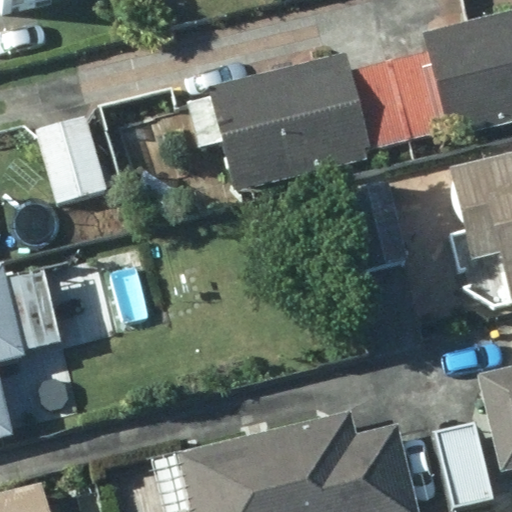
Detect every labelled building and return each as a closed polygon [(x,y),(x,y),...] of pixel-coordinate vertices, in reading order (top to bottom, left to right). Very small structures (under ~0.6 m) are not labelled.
[(0,0),(0,24),(67,8),(65,0),(0,0)] [(511,21),(417,44),(422,64),(387,72),(406,148),(439,139),(442,145),(511,127),(511,21)] [(403,140),(387,73),(343,81),(340,69),(203,104),(229,204),(363,169),(362,160),(405,149),(403,140)] [(79,128),(28,141),(49,212),(99,198),(79,128)] [(511,314),(511,167),(445,184),(466,272),(491,266),(503,317),(511,314)] [(399,270),(379,190),(337,200),(356,281),(399,270)] [(103,232),(96,207),(67,215),(73,241),(103,232)] [(0,293),(0,450),(0,451),(0,448),(0,372),(15,370),(0,293)] [(511,376),(470,387),(494,482),(511,477),(511,376)] [(181,511),(411,511),(391,433),(350,444),(345,423),(170,466),(181,511)] [(483,511),(485,511),(466,436),(429,446),(445,511),(483,511)] [(0,511),(40,511),(37,494),(0,503),(0,511)]
